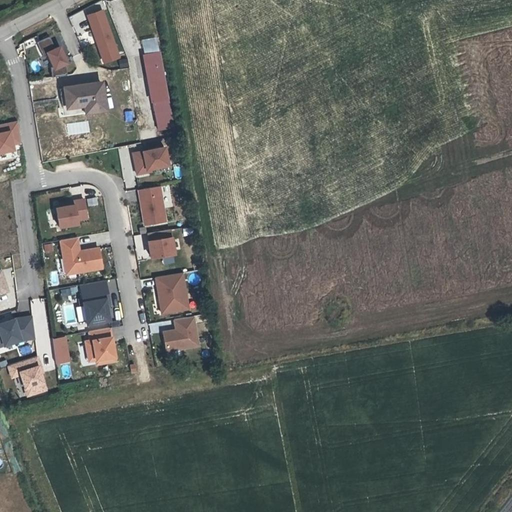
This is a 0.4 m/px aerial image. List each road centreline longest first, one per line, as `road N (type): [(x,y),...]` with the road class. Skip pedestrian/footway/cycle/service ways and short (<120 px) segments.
road 1 (residential): [(135,340),(111,191),(102,178),(83,175),(36,183)]
road 2 (residential): [(36,183),(3,33)]
road 3 (residential): [(33,296),(20,186),(36,183)]
